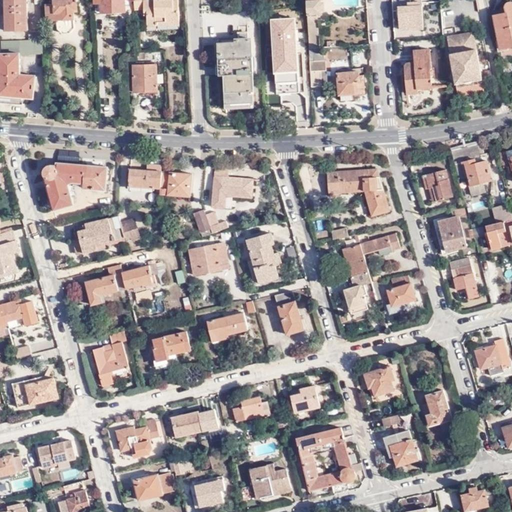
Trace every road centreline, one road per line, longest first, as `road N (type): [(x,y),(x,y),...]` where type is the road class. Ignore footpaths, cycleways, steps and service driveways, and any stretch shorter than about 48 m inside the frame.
road 1 (residential): [(87,417),(12,131)]
road 2 (residential): [(336,353),(87,417)]
road 3 (residential): [(283,142),(336,353)]
road 4 (residential): [(447,331),(391,136)]
road 5 (tertiary): [(200,142),(12,131)]
road 6 (residential): [(336,353),(382,495)]
road 7 (residential): [(494,469),(447,331)]
road 8 (residential): [(200,142),(193,0)]
road 9 (residential): [(391,136),(381,0)]
road 10 (unclassified): [(503,119),(480,0)]
